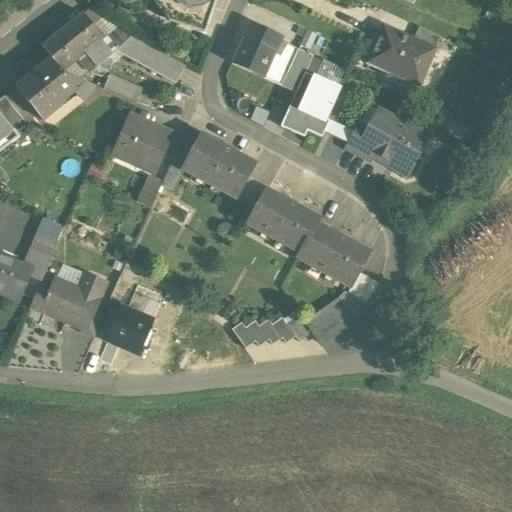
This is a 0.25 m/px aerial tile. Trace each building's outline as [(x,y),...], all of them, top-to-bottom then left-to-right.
[(152,0),(169,20),(201,32),(212,0),(152,0)] [(83,14),(102,37),(84,52),(96,68),(115,52),(116,52),(131,37),(89,9),(83,14)] [(83,14),(62,30),(81,54),(84,52),(102,37),(83,14)] [(280,36),(249,23),(243,39),(275,53),(280,38),(280,36)] [(414,39),(383,26),(366,64),(419,88),(436,49),(435,48),(414,39)] [(440,38),(418,28),(414,39),(435,48),(440,38)] [(62,30),(41,47),(50,58),(60,71),(76,58),(81,54),(62,30)] [(185,67),(131,37),(116,52),(175,84),(185,67)] [(287,43),(280,38),(275,53),(280,55),(287,43)] [(275,53),(243,39),(232,64),(263,78),(269,66),(275,53)] [(281,88),(295,95),(305,75),(313,57),(298,50),(281,88)] [(96,68),(84,52),(81,54),(76,58),(89,74),(96,68)] [(60,71),(50,58),(14,88),(36,115),(38,117),(58,100),(59,101),(74,89),(60,71)] [(335,84),(341,70),(321,62),(315,76),(335,84)] [(287,74),(269,66),(263,78),(281,87),(287,74)] [(295,95),(280,128),(304,139),(307,132),(322,139),(329,122),(324,120),(338,90),(305,75),(295,95)] [(140,90),(107,76),(101,89),(134,103),(140,90)] [(73,93),(80,100),(93,89),(85,81),(73,93)] [(36,115),(14,88),(3,97),(5,98),(25,124),(36,115)] [(0,102),(0,114),(16,135),(27,126),(25,124),(5,98),(0,102)] [(420,136),(378,113),(368,132),(367,133),(381,141),(374,154),(388,161),(389,167),(406,176),(419,152),(413,149),(420,136)] [(0,154),(19,139),(16,135),(0,114),(0,154)] [(170,134),(130,117),(112,156),(152,174),(170,134)] [(368,132),(357,126),(344,148),(369,162),(374,154),(381,141),(367,133),(368,132)] [(253,163),(202,135),(203,134),(201,133),(180,170),(182,171),(182,170),(233,198),(233,200),(234,200),(234,199),(245,180),(255,163),(254,162),(253,163)] [(162,184),(147,177),(136,202),(150,210),(162,184)] [(265,190),(245,180),(234,199),(254,210),(265,190)] [(319,220),(265,190),(254,210),(246,225),(298,253),(299,254),(316,224),(317,224),(319,220)] [(42,219),(24,261),(33,265),(46,270),(64,228),(42,219)] [(317,224),(316,224),(299,254),(298,253),(295,258),(348,287),(347,289),(348,289),(357,273),(369,251),(368,251),(367,252),(317,224)] [(31,269),(1,256),(2,252),(0,251),(0,294),(19,301),(29,276),(42,281),(46,270),(33,265),(31,269)] [(378,284),(357,273),(348,289),(346,294),(366,304),(378,284)] [(78,290),(54,280),(48,295),(41,311),(81,328),(89,308),(94,310),(105,284),(84,275),(78,290)] [(132,284),(121,279),(112,298),(124,303),(132,284)] [(48,295),(37,290),(30,307),(41,311),(48,295)] [(350,320),(336,301),(305,324),(319,343),(350,320)] [(153,320),(121,307),(107,340),(139,353),(153,320)] [(94,310),(89,308),(81,328),(79,333),(94,339),(105,315),(94,310)] [(308,335),(294,317),(285,323),(295,337),(298,342),(308,335)] [(285,323),(282,318),(272,325),(281,339),(285,344),(295,337),(285,323)] [(268,320),(259,327),(268,340),(272,345),(281,339),(272,325),(268,320)] [(255,321),(245,328),(255,342),(259,347),(268,340),(259,327),(255,321)] [(245,328),(241,323),(232,330),(245,349),(255,342),(245,328)]
